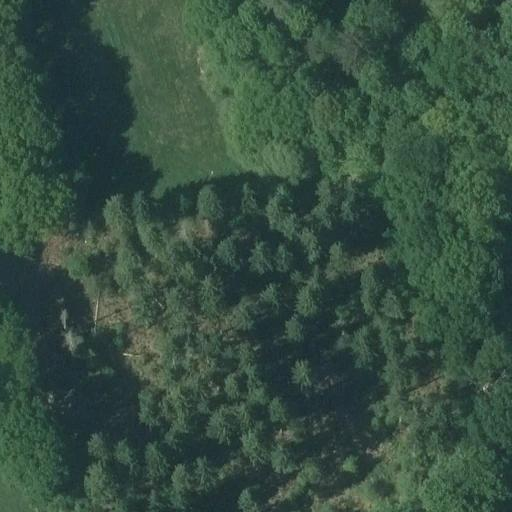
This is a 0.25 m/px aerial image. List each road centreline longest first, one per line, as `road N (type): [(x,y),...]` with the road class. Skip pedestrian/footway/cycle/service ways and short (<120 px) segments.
road 1 (track): [(336,511),(210,183),(302,166)]
road 2 (track): [(230,0),(302,166),(511,133)]
